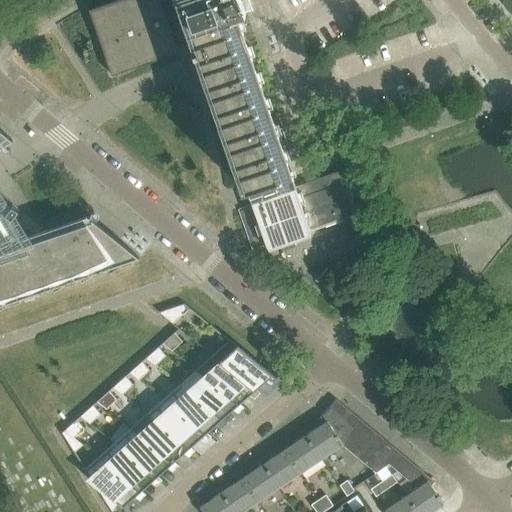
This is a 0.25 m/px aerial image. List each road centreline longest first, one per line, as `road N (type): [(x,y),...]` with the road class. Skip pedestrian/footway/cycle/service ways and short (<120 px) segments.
road 1 (residential): [(328,361),(0,82)]
road 2 (residential): [(162,511),(328,361)]
road 3 (residential): [(487,496),(328,361)]
